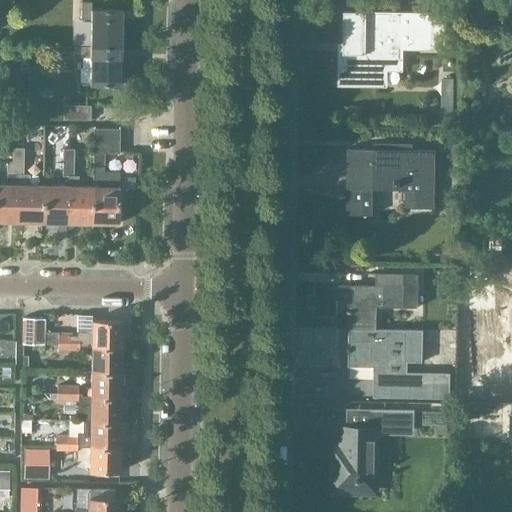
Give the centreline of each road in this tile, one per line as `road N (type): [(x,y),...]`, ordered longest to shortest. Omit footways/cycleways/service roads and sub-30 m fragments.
road 1 (residential): [(275,511),(283,0)]
road 2 (unclassified): [(182,289),(187,0)]
road 3 (unclassified): [(178,511),(182,289)]
road 4 (residential): [(182,289),(0,285)]
